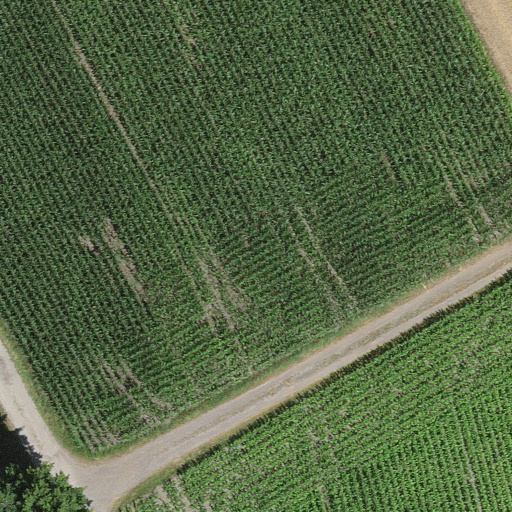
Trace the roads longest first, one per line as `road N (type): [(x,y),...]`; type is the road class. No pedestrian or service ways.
road 1 (track): [(511,255),(68,503),(71,511)]
road 2 (track): [(68,503),(0,373)]
